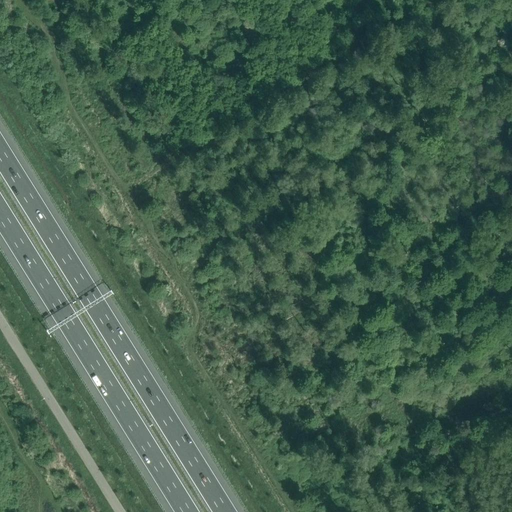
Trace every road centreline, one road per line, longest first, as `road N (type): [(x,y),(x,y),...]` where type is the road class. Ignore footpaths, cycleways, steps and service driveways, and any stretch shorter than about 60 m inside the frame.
road 1 (motorway): [(225,511),(0,150)]
road 2 (motorway): [(0,208),(192,511)]
road 3 (unclassified): [(123,511),(0,317)]
